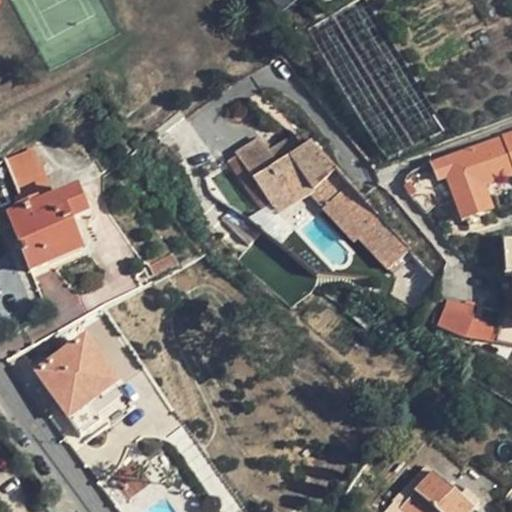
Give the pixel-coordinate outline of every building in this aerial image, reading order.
[(274,0),(282,8),(292,0),(274,0)] [(368,0),(352,0),(308,29),(387,158),(447,129),(368,0)] [(511,0),(377,0),(452,133),(511,105),(511,0)] [(511,132),(432,163),(438,180),(455,175),(458,182),(432,192),(440,201),(453,197),(461,221),(484,214),(479,195),(487,192),(484,185),(511,175),(511,132)] [(305,133),(297,138),(302,144),(311,138),(305,133)] [(290,135),(285,138),(290,143),(295,140),(294,139),(290,135)] [(236,153),(270,204),(286,194),(301,199),(315,190),(327,203),(323,207),(354,241),(359,236),(389,269),(401,258),(330,179),(295,140),(290,143),(285,138),(271,148),(262,136),(236,153)] [(302,144),(297,138),(295,140),(330,179),(401,258),(412,248),(311,138),(302,144)] [(35,146),(7,159),(24,204),(39,198),(42,205),(56,200),(35,146)] [(7,159),(6,157),(0,161),(0,216),(5,228),(11,225),(31,274),(81,253),(70,223),(87,216),(77,191),(56,200),(42,205),(39,198),(24,204),(7,159)] [(277,214),(301,199),(286,194),(270,204),(277,214)] [(511,241),(504,242),(506,275),(511,275),(511,320),(502,318),(496,343),(511,345),(511,241)] [(464,337),(474,316),(445,309),(437,325),(464,337)] [(81,437),(103,423),(91,406),(117,388),(84,341),(38,375),(81,437)] [(466,500),(468,498),(439,468),(438,470),(466,500)] [(440,511),(453,511),(466,500),(438,470),(403,503),(411,511),(431,511),(437,508),(440,511)] [(476,507),(468,498),(466,500),(473,509),(476,507)] [(470,511),(473,509),(466,500),(453,511),(470,511)]
